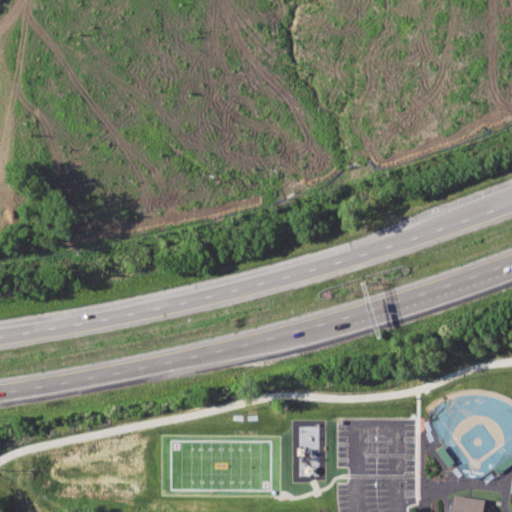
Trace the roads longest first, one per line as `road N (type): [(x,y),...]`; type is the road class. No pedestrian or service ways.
road 1 (motorway): [(511,202),(405,245),(254,285),(0,330)]
road 2 (motorway): [(0,391),(284,334),(511,262)]
